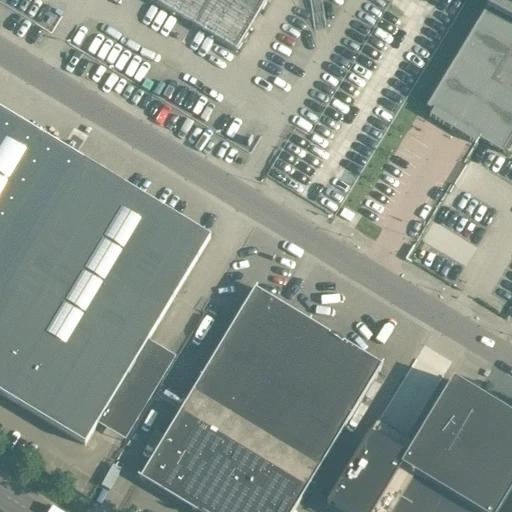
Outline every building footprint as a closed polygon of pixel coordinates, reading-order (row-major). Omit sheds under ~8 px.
[(152,0),(237,51),(267,0),(152,0)] [(511,0),(491,0),(487,8),(427,107),(432,109),(479,138),(502,152),(511,136),(511,0)] [(0,303),(86,162),(0,110),(0,303)] [(0,393),(85,445),(100,421),(150,338),(176,295),(210,238),(86,162),(0,303),(0,393)] [(241,435),(309,322),(255,289),(186,402),(241,435)] [(382,366),(343,342),(342,344),(329,336),(330,334),(309,322),(241,435),(313,479),(382,366)] [(175,353),(150,338),(100,421),(125,437),(175,353)] [(499,511),(511,491),(511,415),(453,380),(409,453),(399,447),(372,431),(372,430),(327,504),(339,511),(499,511)] [(186,402),(140,478),(195,511),(293,511),(313,479),(241,435),(186,402)]
